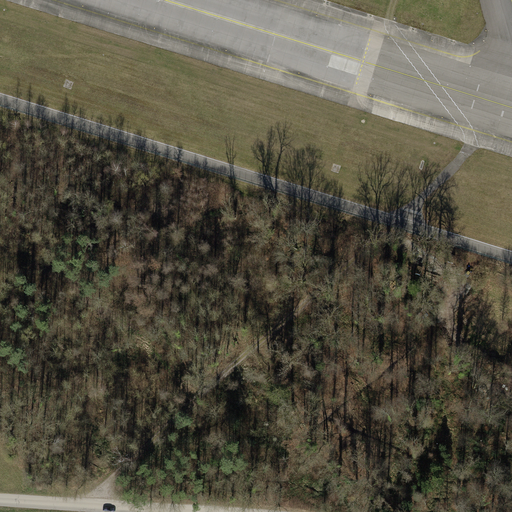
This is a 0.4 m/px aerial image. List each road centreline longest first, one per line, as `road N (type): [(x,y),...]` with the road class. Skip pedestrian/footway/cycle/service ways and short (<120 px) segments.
road 1 (track): [(390,226),(85,503)]
road 2 (track): [(511,394),(459,341),(449,318),(461,287),(436,263),(377,238)]
road 3 (unclassified): [(220,511),(0,499)]
